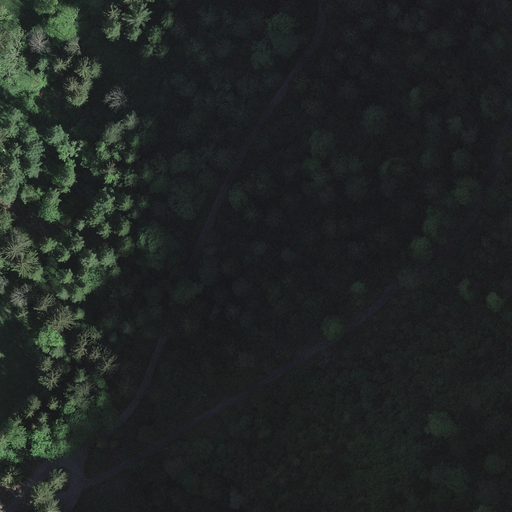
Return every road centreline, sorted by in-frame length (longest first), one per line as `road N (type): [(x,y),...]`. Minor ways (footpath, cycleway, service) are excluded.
road 1 (track): [(4,511),(46,466),(71,464),(133,405),(233,165),(317,39),(320,0)]
road 2 (track): [(77,487),(360,319),(450,248),(474,218),(511,125)]
